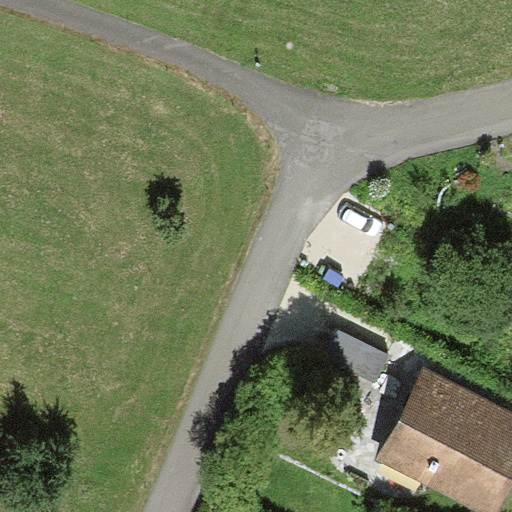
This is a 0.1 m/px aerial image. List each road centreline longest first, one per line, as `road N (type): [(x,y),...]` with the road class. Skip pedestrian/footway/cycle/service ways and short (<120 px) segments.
road 1 (unclassified): [(511,98),(342,132),(166,511)]
road 2 (track): [(0,6),(342,132)]
